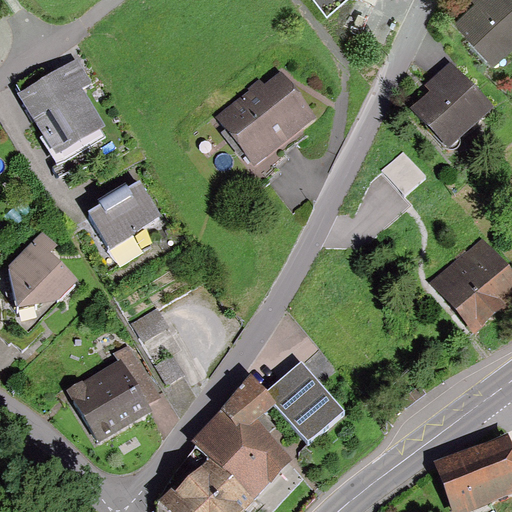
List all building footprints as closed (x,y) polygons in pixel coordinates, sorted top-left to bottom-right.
[(317,0),(327,11),(340,0),(317,0)] [(511,41),(511,0),(475,0),(456,18),(494,58),(511,41)] [(77,61),(19,96),(57,158),(106,128),(83,90),(91,85),(77,61)] [(494,110),(452,63),(431,82),(425,87),(430,93),(411,110),(449,152),(494,110)] [(317,119),(281,74),(265,86),(260,81),(249,90),(250,92),(216,119),(255,168),(317,119)] [(426,180),(404,154),(382,173),(405,199),(426,180)] [(162,220),(140,184),(128,191),(125,187),(112,195),(99,203),(101,207),(88,215),(110,252),(162,220)] [(58,249),(42,234),(23,255),(9,268),(18,312),(59,303),(78,283),(51,256),(58,249)] [(430,284),(475,337),(511,304),(511,273),(483,240),(430,284)] [(132,324),(144,345),(169,330),(157,310),(132,324)] [(114,355),(119,363),(122,361),(148,406),(162,399),(129,347),(114,355)] [(185,377),(172,356),(155,366),(168,387),(185,377)] [(68,393),(99,445),(153,414),(148,406),(122,361),(119,363),(68,393)] [(344,413),(302,365),(267,395),(277,406),(275,407),(308,445),(344,413)] [(251,378),(192,445),(210,462),(227,478),(228,476),(253,504),(270,486),(271,487),(293,463),(269,433),(263,427),(259,422),(266,416),(275,407),(277,406),(267,395),(251,378)] [(427,395),(420,386),(399,402),(406,411),(427,395)] [(276,428),(266,416),(259,422),(263,427),(269,433),(276,428)] [(434,465),(452,511),(474,511),(511,497),(511,443),(509,436),(434,465)] [(227,478),(210,462),(177,494),(174,490),(159,505),(166,511),(247,511),(254,505),(253,504),(228,476),(227,478)]
